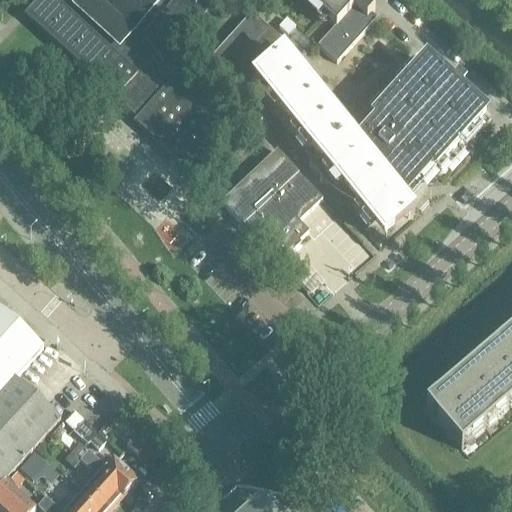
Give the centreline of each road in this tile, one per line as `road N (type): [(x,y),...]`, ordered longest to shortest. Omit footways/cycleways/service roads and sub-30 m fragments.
road 1 (tertiary): [(234,444),(511,206)]
road 2 (tertiary): [(126,324),(0,175)]
road 3 (tertiary): [(234,444),(126,324)]
road 4 (residential): [(126,324),(92,340),(0,264)]
